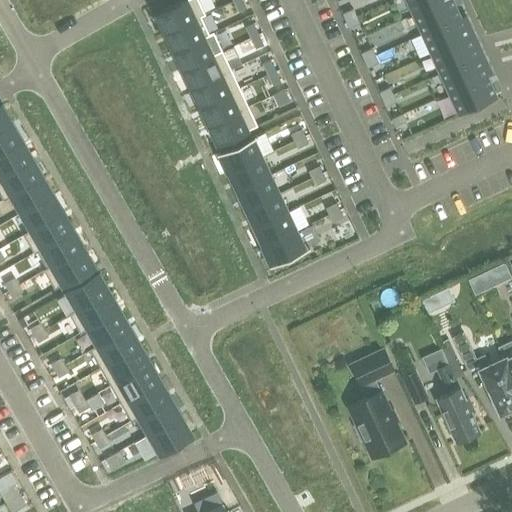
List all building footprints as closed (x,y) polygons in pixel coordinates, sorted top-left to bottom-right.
[(198,0),(182,0),(156,13),(165,32),(204,13),(198,0)] [(241,0),(232,0),(238,11),(245,7),(241,0)] [(406,0),(413,13),(442,0),(406,0)] [(451,0),(442,0),(413,13),(422,33),(459,16),(451,0)] [(353,8),(341,13),(345,20),(356,15),(353,8)] [(204,13),(165,32),(173,50),(209,34),(201,16),(205,14),(204,13)] [(356,15),(345,20),(348,28),(359,23),(356,15)] [(459,16),(422,33),(431,53),(468,36),(459,16)] [(253,23),(245,26),(250,37),(258,34),(253,23)] [(209,34),(173,50),(182,69),(222,50),(213,32),(209,34)] [(258,34),(250,37),(255,48),(263,45),(258,34)] [(468,36),(431,53),(439,72),(477,55),(468,36)] [(371,48),(360,53),(363,60),(374,55),(371,48)] [(222,50),(182,69),(191,87),(230,69),(222,50)] [(374,55),(363,60),(367,67),(378,62),(374,55)] [(477,55),(439,72),(448,92),(486,75),(477,55)] [(270,60),(262,63),(268,74),(275,71),(270,60)] [(230,69),(191,87),(199,106),(239,87),(230,69)] [(275,71),(268,74),(273,85),(280,81),(275,71)] [(486,75),(448,92),(458,113),(495,96),(486,75)] [(389,86),(378,92),(381,99),(393,94),(389,86)] [(239,87),(199,106),(208,124),(248,106),(239,87)] [(283,89),(272,94),(278,105),(289,100),(283,89)] [(393,94),(381,99),(385,106),(396,101),(393,94)] [(0,105),(0,129),(11,124),(0,105)] [(248,106),(208,124),(217,143),(257,125),(248,106)] [(402,113),(391,118),(394,126),(405,121),(402,113)] [(11,124),(0,129),(0,153),(21,141),(11,124)] [(301,128),(290,133),(293,140),(304,135),(301,128)] [(304,135),(293,140),(297,148),(308,143),(304,135)] [(253,136),(219,152),(228,171),(262,155),(253,136)] [(21,141),(0,153),(0,176),(31,159),(21,141)] [(262,155),(228,171),(237,189),(271,173),(262,155)] [(31,159),(0,176),(0,194),(2,199),(41,177),(31,159)] [(318,165),(307,170),(311,178),(322,172),(318,165)] [(322,172),(311,178),(314,185),(325,180),(322,172)] [(271,173),(237,189),(246,208),(280,192),(271,173)] [(41,177),(2,199),(3,200),(11,195),(21,212),(52,194),(41,177)] [(280,192),(246,208),(254,226),(288,210),(280,192)] [(52,194),(21,212),(31,229),(22,234),(23,234),(62,212),(52,194)] [(336,202),(325,207),(328,214),(339,209),(336,202)] [(339,209),(328,214),(332,222),(343,216),(339,209)] [(288,210),(254,226),(263,245),(297,229),(288,210)] [(62,212),(23,234),(33,252),(72,230),(62,212)] [(297,229),(263,245),(272,264),(306,248),(297,229)] [(72,230),(33,252),(33,253),(38,250),(47,266),(43,269),(43,270),(82,247),(72,230)] [(82,247),(43,270),(54,288),(93,266),(82,247)] [(485,269),(472,275),(479,289),(492,283),(485,269)] [(97,273),(66,291),(77,308),(68,313),(69,314),(108,292),(97,273)] [(14,277),(4,283),(8,290),(18,284),(14,277)] [(18,284),(8,290),(12,297),(22,291),(18,284)] [(108,292),(69,314),(79,332),(118,309),(108,292)] [(118,309),(79,332),(79,333),(88,328),(97,344),(89,349),(128,327),(118,309)] [(40,322),(29,328),(33,335),(44,328),(40,322)] [(128,327),(89,349),(99,367),(138,345),(128,327)] [(44,328),(33,335),(37,342),(48,335),(44,328)] [(511,376),(503,358),(489,365),(484,354),(475,358),(463,331),(452,336),(467,369),(478,364),(500,411),(505,409),(507,413),(511,410),(511,376)] [(511,340),(498,347),(503,358),(511,376),(511,340)] [(138,345),(99,367),(110,385),(149,362),(138,345)] [(363,439),(371,456),(386,449),(389,452),(399,447),(399,443),(404,441),(380,390),(379,390),(374,379),(393,370),(382,347),(349,363),(360,385),(364,383),(370,394),(347,405),(356,423),(353,424),(360,440),(363,439)] [(443,383),(462,374),(447,347),(423,358),(430,372),(436,369),(443,383)] [(60,357),(50,363),(54,370),(64,364),(60,357)] [(149,362),(110,385),(120,402),(159,380),(149,362)] [(64,364),(54,370),(58,377),(68,371),(64,364)] [(401,375),(414,403),(428,397),(415,368),(401,375)] [(159,380),(120,402),(130,420),(169,398),(159,380)] [(78,388),(68,394),(74,405),(85,399),(78,388)] [(459,388),(437,398),(442,410),(441,410),(455,441),(478,430),(470,411),(472,410),(467,398),(465,399),(459,388)] [(169,398),(130,420),(131,421),(139,416),(148,432),(144,434),(144,435),(179,415),(169,398)] [(85,399),(74,405),(78,412),(88,406),(85,399)] [(179,415),(144,435),(155,453),(159,451),(190,434),(179,415)] [(101,427),(91,433),(95,440),(105,434),(101,427)] [(105,434),(95,440),(99,447),(109,441),(105,434)] [(119,450),(105,458),(111,468),(125,460),(119,450)] [(192,484),(187,473),(180,476),(185,487),(192,484)] [(13,483),(0,490),(0,493),(5,502),(19,494),(13,483)] [(19,494),(5,502),(10,511),(11,511),(25,504),(19,494)] [(198,511),(196,511),(226,511),(222,503),(201,511),(198,511)]
